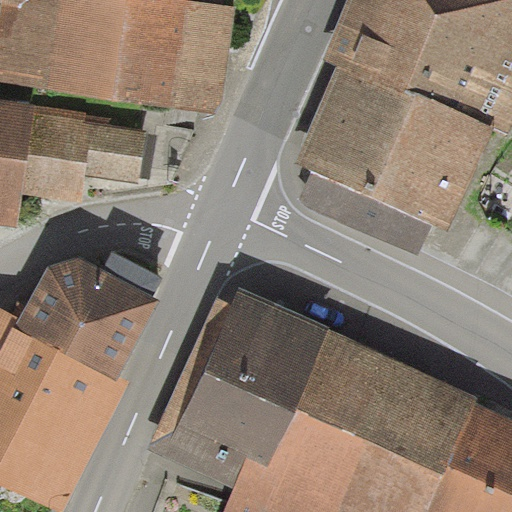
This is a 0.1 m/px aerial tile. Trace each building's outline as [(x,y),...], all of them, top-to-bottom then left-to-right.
[(0,0),(0,10),(0,79),(218,115),(234,15),(143,0),(0,0)] [(511,0),(351,0),(326,64),(340,69),(494,132),(511,140),(511,139),(511,0)] [(299,166),(312,173),(430,229),(446,235),(494,132),(340,69),(299,166)] [(35,108),(0,103),(0,227),(17,230),(22,195),(81,203),(85,178),(138,186),(146,135),(85,127),(86,115),(35,108)] [(430,229),(312,173),(298,202),(418,256),(430,229)] [(0,486),(50,511),(64,511),(129,386),(121,382),(162,306),(155,303),(164,285),(116,259),(107,276),(82,264),(50,274),(21,325),(13,321),(0,313),(0,486)] [(220,306),(153,452),(233,488),(222,511),(511,511),(511,421),(480,407),(482,403),(241,294),(233,312),(220,306)]
